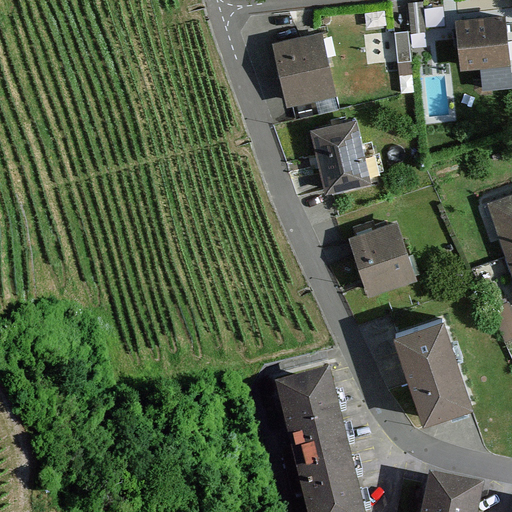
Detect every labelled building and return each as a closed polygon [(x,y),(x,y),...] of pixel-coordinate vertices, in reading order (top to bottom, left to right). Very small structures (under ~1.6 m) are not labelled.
[(505,15),(454,21),(461,72),(480,68),(482,91),(511,88),(511,81),(510,66),(505,15)] [(319,31),(274,43),(291,102),(336,89),(319,31)] [(359,121),(313,132),(327,193),(373,182),(359,121)] [(511,196),(490,204),(511,268),(511,196)] [(398,224),(352,240),(371,292),(417,275),(398,224)] [(445,320),(399,336),(429,425),(475,409),(445,320)] [(365,511),(330,365),(274,379),(307,511),(365,511)] [(478,511),(485,480),(429,468),(420,511),(478,511)]
